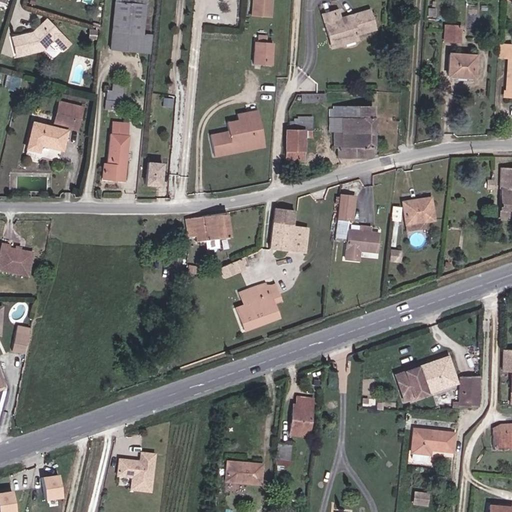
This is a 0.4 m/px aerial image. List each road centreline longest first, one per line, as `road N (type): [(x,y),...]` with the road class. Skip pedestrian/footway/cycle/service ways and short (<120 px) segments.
road 1 (secondary): [(511,270),(0,453)]
road 2 (residential): [(0,207),(218,205),(435,151),(511,146)]
